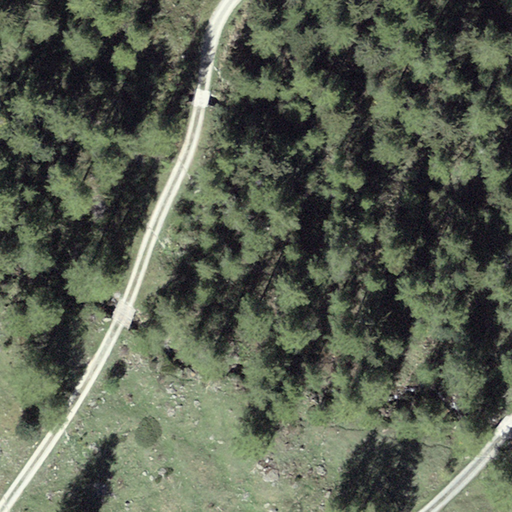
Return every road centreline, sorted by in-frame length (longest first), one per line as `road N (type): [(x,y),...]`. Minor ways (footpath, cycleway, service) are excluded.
road 1 (track): [(2,511),(114,332),(196,132),(211,41),(232,0)]
road 2 (track): [(511,425),(429,511)]
